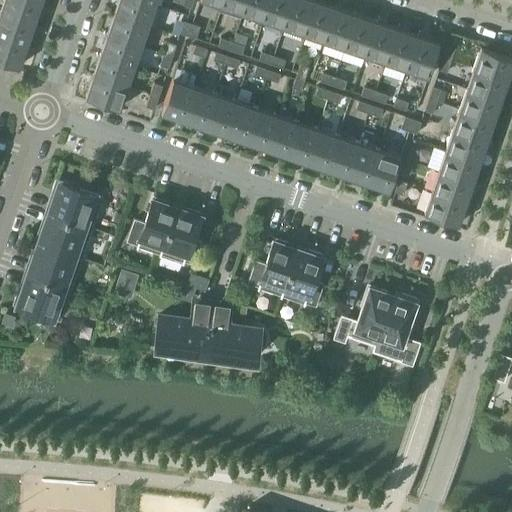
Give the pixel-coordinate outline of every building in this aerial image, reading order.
[(2,0),(0,7),(0,12),(33,24),(40,4),(29,0),(2,0)] [(117,0),(113,13),(147,25),(148,25),(155,5),(154,5),(140,0),(117,0)] [(221,6),(242,13),(246,0),(223,0),(221,6)] [(242,13),(262,20),(268,0),(246,0),(242,13)] [(262,20),(283,27),(291,0),(268,0),(262,20)] [(283,27),(303,34),(314,0),(291,0),(283,27)] [(303,34),(323,41),(324,41),(335,6),(318,0),(314,0),(303,34)] [(323,41),(344,48),(356,13),(335,6),(324,41),(323,41)] [(0,35),(26,45),(33,24),(0,12),(0,35)] [(113,13),(106,34),(140,46),(141,46),(148,25),(147,25),(113,13)] [(344,48),(364,55),(376,20),(356,13),(344,48)] [(364,55),(385,62),(397,27),(376,20),(364,55)] [(179,33),(187,36),(191,23),(185,21),(183,21),(179,33)] [(191,23),(187,36),(195,38),(199,26),(191,23)] [(385,62),(405,69),(417,34),(397,27),(385,62)] [(106,34),(99,54),(133,66),(134,66),(141,46),(140,46),(106,34)] [(405,69),(426,76),(427,76),(439,41),(434,40),(417,34),(405,69)] [(0,35),(0,59),(19,66),(20,62),(26,45),(0,35)] [(217,46),(229,50),(232,41),(220,37),(217,46)] [(167,41),(163,53),(172,56),(176,44),(167,41)] [(232,41),(229,50),(241,54),(244,45),(232,41)] [(207,48),(195,44),(192,53),(204,57),(207,48)] [(446,45),(442,57),(450,60),(454,48),(446,45)] [(478,50),(472,68),(473,68),(507,79),(507,80),(511,68),(511,65),(511,57),(480,46),(478,50)] [(212,60),(224,64),(227,55),(215,51),(212,60)] [(258,60),(270,64),(273,55),(261,51),(258,60)] [(172,56),(163,53),(159,65),(167,68),(172,56)] [(99,54),(92,74),(92,75),(126,86),(127,86),(134,66),(133,66),(99,54)] [(227,55),(224,64),(236,68),(239,59),(227,55)] [(273,55),(270,64),(282,68),(285,59),(273,55)] [(450,60),(442,57),(438,69),(446,72),(450,60)] [(297,73),(296,76),(304,79),(305,76),(308,67),(300,64),(297,73)] [(253,74),(265,78),(268,69),(256,65),(253,74)] [(472,68),(465,88),(466,88),(500,100),(507,80),(507,79),(473,68),(472,68)] [(268,69),(265,78),(277,82),(280,73),(268,69)] [(319,81),(331,85),(334,76),(322,72),(319,81)] [(92,75),(92,74),(86,92),(84,96),(109,105),(119,108),(127,86),(126,86),(92,75)] [(304,79),(296,76),(295,78),(291,88),(300,90),(303,81),(304,79)] [(334,76),(331,85),(343,89),(346,80),(334,76)] [(165,114),(182,120),(194,86),(194,85),(174,78),(172,78),(160,113),(165,114)] [(153,82),(149,94),(158,97),(162,85),(153,82)] [(182,120),(203,127),(214,93),(215,92),(194,85),(194,86),(182,120)] [(315,95),(326,99),(329,90),(317,86),(315,95)] [(360,95),(372,99),(375,90),(363,86),(360,95)] [(432,86),(428,98),(436,101),(440,89),(432,86)] [(465,88),(458,109),(459,109),(493,120),(500,100),(466,88),(465,88)] [(329,90),(326,99),(338,103),(341,94),(329,90)] [(375,90),(372,99),(384,103),(387,94),(375,90)] [(203,127),(223,134),(235,100),(235,99),(215,92),(214,93),(203,127)] [(158,97),(149,94),(145,106),(153,109),(158,97)] [(392,106),(405,110),(407,102),(395,97),(392,106)] [(436,101),(428,98),(424,110),(432,113),(436,101)] [(223,134),(243,141),(244,141),(255,107),(255,106),(235,99),(235,100),(223,134)] [(355,109),(367,113),(370,104),(358,100),(355,109)] [(370,104),(367,113),(379,117),(382,108),(370,104)] [(243,141),(264,148),(276,114),(276,113),(255,106),(255,107),(244,141),(243,141)] [(458,109),(451,129),(452,129),(486,141),(493,120),(459,109),(458,109)] [(264,148),(284,155),(296,121),(296,120),(276,113),(276,114),(264,148)] [(284,155),(305,162),(317,128),(317,127),(296,120),(296,121),(284,155)] [(400,128),(408,131),(411,122),(403,120),(400,128)] [(411,122),(408,131),(414,133),(416,134),(419,125),(411,122)] [(305,162),(325,169),(337,135),(337,134),(317,127),(317,128),(305,162)] [(451,129),(444,149),(445,149),(479,161),(486,141),(452,129),(451,129)] [(325,169),(346,176),(358,141),(337,134),(337,135),(325,169)] [(346,176),(366,183),(378,148),(358,141),(346,176)] [(409,147),(405,159),(413,162),(417,150),(409,147)] [(366,183),(387,190),(388,190),(400,156),(395,154),(378,148),(366,183)] [(444,149),(437,170),(438,170),(472,182),(479,161),(445,149),(444,149)] [(413,162),(405,159),(401,171),(409,173),(413,162)] [(437,170),(430,190),(431,190),(465,202),(472,182),(438,170),(437,170)] [(398,179),(394,191),(402,194),(406,182),(398,179)] [(52,202),(51,206),(92,220),(101,196),(56,181),(53,191),(55,191),(52,201),(51,202),(52,202)] [(431,190),(430,190),(423,212),(433,215),(458,224),(459,220),(465,202),(431,190)] [(158,255),(159,255),(175,209),(176,207),(165,203),(166,201),(153,197),(144,222),(143,222),(143,223),(137,221),(134,220),(134,219),(126,241),(136,245),(135,247),(137,248),(137,246),(159,254),(158,255)] [(38,235),(36,239),(81,254),(92,220),(51,206),(49,211),(48,211),(47,214),(48,214),(45,223),(44,223),(40,234),(39,233),(38,235)] [(175,209),(159,255),(160,256),(160,254),(181,262),(181,263),(182,263),(183,261),(194,264),(202,242),(201,241),(201,242),(198,241),(192,239),(192,238),(191,238),(200,213),(187,208),(186,210),(176,207),(175,209)] [(279,297),(280,297),(296,250),(286,246),(287,243),(274,238),(265,263),(264,263),(264,264),(255,261),(255,260),(247,282),(257,286),(256,289),(258,289),(258,288),(280,295),(279,297)] [(27,272),(27,274),(69,288),(81,254),(36,239),(32,251),(34,252),(31,263),(32,263),(28,272),(27,272)] [(296,250),(280,297),(281,297),(281,296),(302,303),(302,305),(303,305),(304,302),(315,306),(323,283),(322,283),(322,284),(313,281),(313,280),(312,280),(321,254),(308,250),(306,253),(296,250)] [(114,289),(132,295),(140,271),(122,265),(114,289)] [(69,288),(27,274),(26,274),(28,275),(24,284),(23,283),(20,294),(18,293),(17,295),(15,303),(59,318),(69,288)] [(181,283),(176,297),(190,301),(194,288),(181,283)] [(371,351),(372,351),(392,293),(380,289),(372,286),(368,285),(356,319),(352,318),(352,317),(351,317),(351,318),(341,314),(341,313),(332,338),(344,341),(346,335),(351,336),(350,337),(373,345),(371,351)] [(392,293),(372,351),(395,359),(396,358),(400,360),(400,361),(411,365),(419,341),(418,341),(418,342),(409,338),(408,337),(403,336),(405,332),(416,298),(401,293),(400,296),(394,294),(392,293)] [(204,346),(205,346),(208,322),(211,301),(210,301),(210,302),(200,300),(198,300),(192,299),(189,319),(158,315),(154,340),(156,340),(204,346)] [(208,322),(205,346),(206,346),(254,353),(255,354),(259,329),(228,324),(231,304),(225,304),(225,303),(222,303),(213,302),(212,302),(211,301),(208,322)] [(509,357),(500,354),(501,353),(500,353),(492,377),(503,380),(511,357),(510,356),(509,357)]
